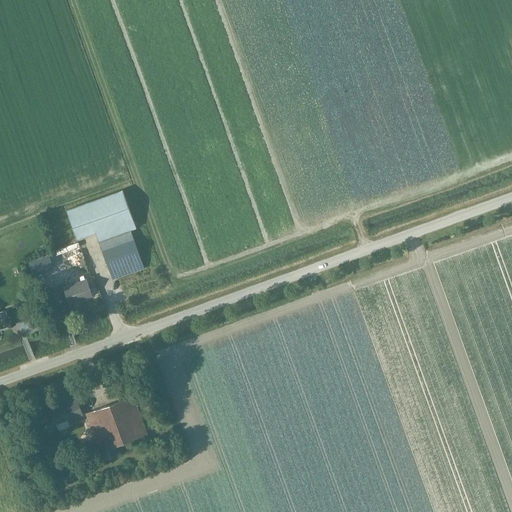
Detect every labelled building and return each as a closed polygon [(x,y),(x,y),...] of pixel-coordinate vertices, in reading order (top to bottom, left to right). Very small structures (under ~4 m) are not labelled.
[(122,188),(65,208),(73,230),(76,239),(95,232),(98,242),(99,241),(109,271),(112,279),(144,268),(141,260),(131,230),(136,228),(122,188)] [(28,263),(33,275),(53,267),(49,256),(28,263)] [(85,280),(83,275),(79,276),(81,281),(63,287),(69,304),(92,296),(86,279),(85,280)] [(0,329),(15,324),(9,309),(0,312),(0,329)] [(133,396),(85,413),(89,424),(99,451),(108,447),(146,433),(133,396)] [(60,430),(67,428),(69,424),(79,420),(78,416),(82,414),(76,400),(50,409),(56,424),(57,429),(60,430)] [(89,442),(85,449),(90,452),(95,445),(89,442)]
